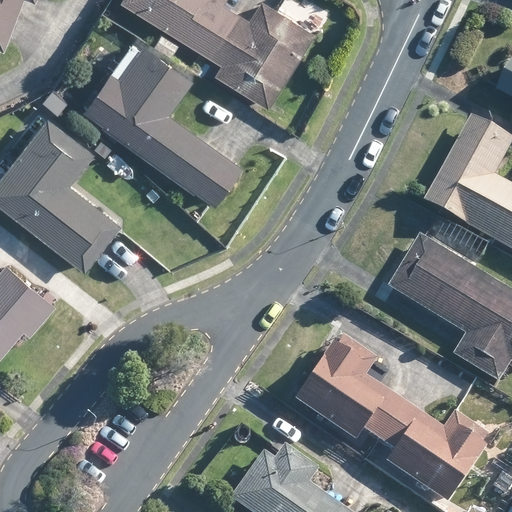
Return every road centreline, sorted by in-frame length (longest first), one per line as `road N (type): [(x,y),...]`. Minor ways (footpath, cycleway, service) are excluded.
road 1 (residential): [(268,291),(126,338),(17,480),(16,511)]
road 2 (residential): [(268,291),(348,162),(424,0)]
road 3 (residential): [(112,511),(268,291)]
